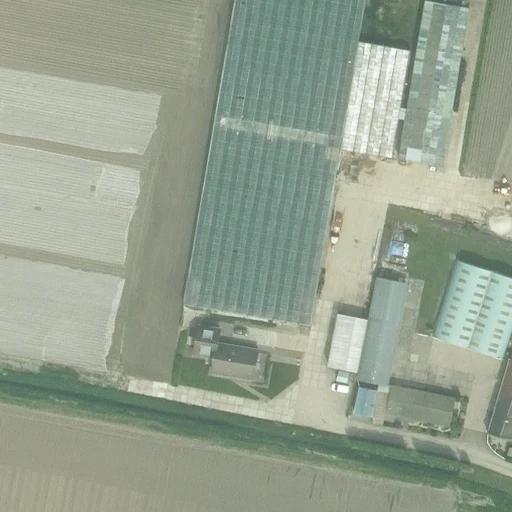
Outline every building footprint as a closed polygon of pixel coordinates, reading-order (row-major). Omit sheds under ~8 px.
[(366,0),(236,0),(185,306),(311,327),(341,150),(393,158),(399,119),(405,120),(399,159),(444,167),(470,9),(425,2),(407,109),(401,108),(411,51),(359,42),(366,0)] [(503,360),(511,333),(511,278),(457,260),(431,336),(503,360)] [(358,381),(359,374),(376,284),(376,282),(377,276),(368,274),(360,318),(340,314),(329,368),(334,369),(328,403),(352,407),(356,381),(358,381)] [(376,284),(360,381),(389,387),(408,290),(408,288),(376,282),(376,284)] [(186,307),(184,319),(196,321),(198,309),(186,307)] [(194,357),(216,361),(214,373),(256,381),(261,352),(219,345),(222,329),(199,324),(198,330),(194,357)] [(511,356),(511,360),(490,431),(511,439),(511,356)] [(389,414),(450,426),(456,399),(394,387),(389,414)] [(359,388),(354,415),(373,419),(378,391),(359,388)]
